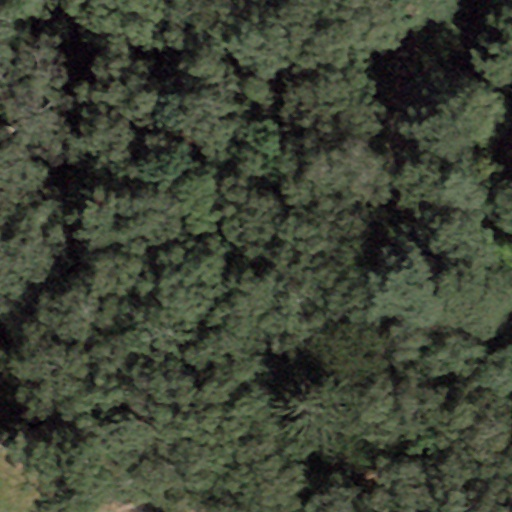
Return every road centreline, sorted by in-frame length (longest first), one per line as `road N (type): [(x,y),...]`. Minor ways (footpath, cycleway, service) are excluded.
road 1 (track): [(511,319),(402,191),(414,0)]
road 2 (track): [(481,0),(486,100),(493,126),(511,146)]
